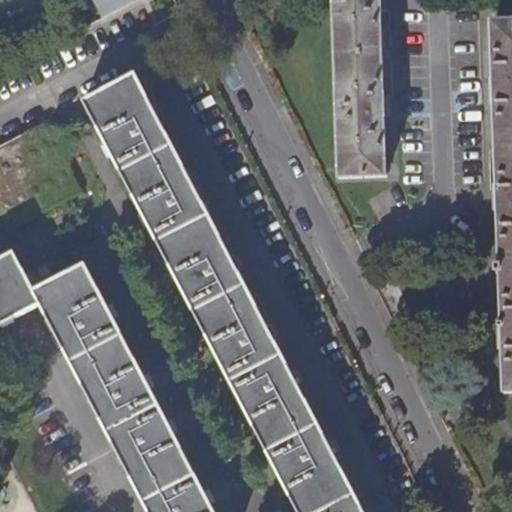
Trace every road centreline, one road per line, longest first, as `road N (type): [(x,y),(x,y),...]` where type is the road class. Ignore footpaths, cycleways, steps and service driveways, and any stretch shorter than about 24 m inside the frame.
road 1 (residential): [(466,511),(342,260),(205,14)]
road 2 (residential): [(386,511),(145,46)]
road 3 (residential): [(0,350),(33,333),(130,511)]
road 4 (residential): [(0,124),(145,46)]
